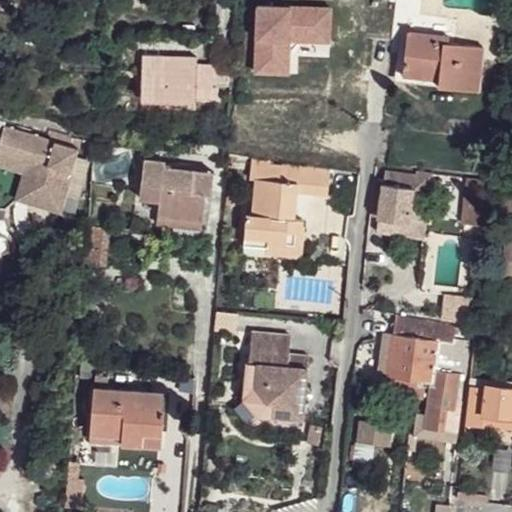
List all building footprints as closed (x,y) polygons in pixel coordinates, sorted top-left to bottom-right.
[(253,5),(253,74),(291,74),(291,42),(332,42),(331,5),(253,5)] [(405,53),(403,74),(439,78),(438,85),(478,89),(483,46),(449,42),(438,41),(439,34),(401,29),(398,52),(405,53)] [(439,34),(438,41),(449,42),(450,35),(439,34)] [(398,52),(395,80),(402,80),(403,74),(405,53),(398,52)] [(143,55),(142,98),(196,99),(196,96),(218,97),(219,65),(197,64),(197,56),(180,56),(180,61),(163,60),(163,55),(143,55)] [(403,74),(402,80),(438,85),(439,78),(403,74)] [(69,146),(3,126),(0,137),(0,162),(19,169),(12,195),(60,209),(81,141),(72,139),(69,146)] [(187,140),(185,155),(195,156),(197,140),(187,140)] [(160,199),(157,222),(202,227),(206,194),(207,186),(212,187),(214,168),(165,162),(144,159),(140,197),(160,199)] [(246,213),(244,244),(267,246),(267,242),(295,244),(296,231),(300,231),(302,231),(303,229),(304,228),(304,227),(304,225),(304,219),(294,218),(297,191),(328,195),(330,170),(252,159),(249,178),(255,178),(252,214),(246,213)] [(416,172),(385,169),(384,180),(378,179),(374,215),(409,220),(408,232),(427,234),(435,171),(418,169),(416,172)] [(467,177),(462,223),(480,224),(484,179),(467,177)] [(374,215),(374,227),(408,232),(409,220),(374,215)] [(267,246),(266,253),(303,257),(306,225),(304,225),(304,227),(304,228),(303,229),(302,231),(300,231),(296,231),(295,244),(267,242),(267,246)] [(92,227),(88,263),(106,265),(110,228),(92,227)] [(511,236),(505,236),(501,279),(511,279),(511,236)] [(364,308),(363,315),(377,321),(382,311),(364,308)] [(394,333),(388,373),(395,374),(405,375),(417,377),(426,378),(432,379),(437,345),(438,345),(439,340),(453,342),(456,326),(397,315),(394,333)] [(253,327),(245,397),(259,413),(303,418),(309,357),(289,355),(292,331),(253,327)] [(377,371),(388,373),(394,333),(383,331),(377,371)] [(418,413),(416,427),(443,430),(446,408),(455,409),(455,407),(457,391),(456,391),(459,373),(449,371),(452,351),(453,347),(438,345),(437,345),(432,379),(427,413),(418,413)] [(459,373),(464,373),(466,353),(452,351),(449,371),(459,373)] [(405,375),(395,374),(392,393),(424,398),(426,378),(417,377),(405,375)] [(472,377),(466,424),(481,426),(483,414),(511,417),(511,381),(503,380),(472,377)] [(94,387),(90,432),(122,435),(122,443),(142,444),(143,431),(162,432),(165,393),(94,387)] [(443,430),(442,437),(448,438),(449,436),(456,437),(457,431),(460,408),(455,407),(455,409),(446,408),(443,430)] [(511,417),(483,414),(481,426),(511,428),(511,417)] [(360,419),(357,441),(391,446),(394,423),(360,419)] [(416,427),(415,433),(442,437),(443,430),(416,427)] [(143,431),(142,444),(162,445),(162,432),(143,431)] [(90,432),(90,440),(122,443),(122,435),(90,432)] [(67,477),(65,492),(78,493),(79,477),(67,477)]
